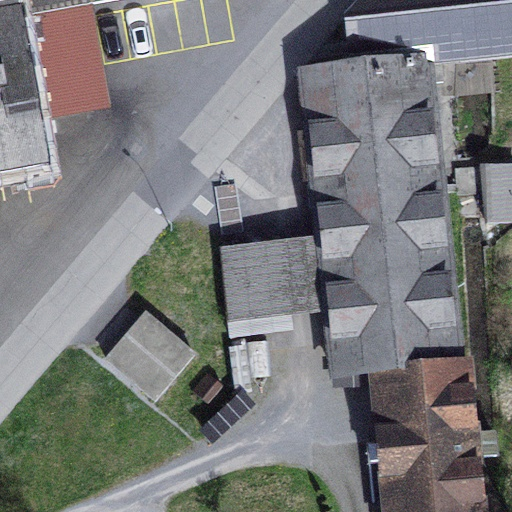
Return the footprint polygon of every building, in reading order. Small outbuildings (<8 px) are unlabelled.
[(91,111),(72,8),(88,5),(116,0),(0,0),(0,178),(48,169),(39,121),(91,111)] [(205,105),(281,2),(278,0),(248,0),(183,89),(205,105)] [(511,58),(511,40),(507,0),(439,0),(433,1),(440,67),(447,66),(465,64),(483,62),(511,58)] [(428,83),(442,82),(440,67),(433,1),(362,8),(350,21),(354,62),(329,65),(330,71),(305,74),(322,246),(329,312),(336,377),(376,374),(460,366),(428,83)] [(91,111),(107,108),(88,5),(72,8),(91,111)] [(484,196),(485,225),(511,224),(511,169),(478,171),(467,172),(455,172),(456,197),(468,196),(480,196),(484,196)] [(308,314),(329,312),(322,246),(302,248),(282,250),(289,316),(308,314)] [(282,250),(223,256),(229,322),(289,316),(282,250)] [(179,302),(181,327),(221,322),(215,276),(192,278),(195,300),(179,302)] [(388,511),(481,511),(477,460),(487,459),(497,458),(495,437),(485,438),(475,439),(468,365),(460,366),(376,374),(388,511)]
